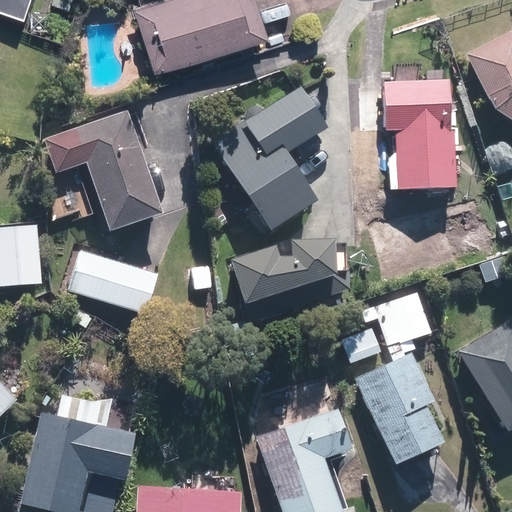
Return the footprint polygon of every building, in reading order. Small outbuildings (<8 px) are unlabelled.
[(0,0),(0,11),(23,20),(30,0),(0,0)] [(51,0),(51,4),(68,9),(70,0),(51,0)] [(159,0),(126,11),(146,73),(260,37),(248,0),(159,0)] [(459,57),(485,113),(511,132),(511,40),(509,34),(459,57)] [(442,84),(355,86),(356,133),(390,132),(391,168),(374,168),(375,193),(450,191),(448,133),(443,133),(442,84)] [(205,145),(260,235),(307,207),(278,158),(318,134),(292,93),(205,145)] [(85,167),(109,235),(163,217),(127,113),(44,141),(56,177),(85,167)] [(0,230),(0,289),(34,288),(32,229),(0,230)] [(280,244),(281,261),(269,262),(266,250),(224,263),(242,323),(343,292),(342,245),(324,246),(324,243),(280,244)] [(68,293),(145,317),(158,277),(80,252),(68,293)] [(427,335),(414,295),(370,309),(383,349),(427,335)] [(71,322),(86,330),(92,319),(77,311),(71,322)] [(511,332),(506,322),(450,354),(496,436),(511,427),(511,332)] [(377,354),(367,331),(337,342),(347,366),(377,354)] [(406,357),(349,381),(386,468),(435,448),(419,409),(426,406),(406,357)] [(0,419),(18,401),(0,382),(0,419)] [(330,414),(251,437),(272,511),(338,511),(324,463),(343,458),(330,414)] [(112,511),(120,480),(126,482),(137,436),(42,415),(21,506),(49,511),(112,511)] [(135,511),(240,511),(241,495),(137,488),(135,511)]
